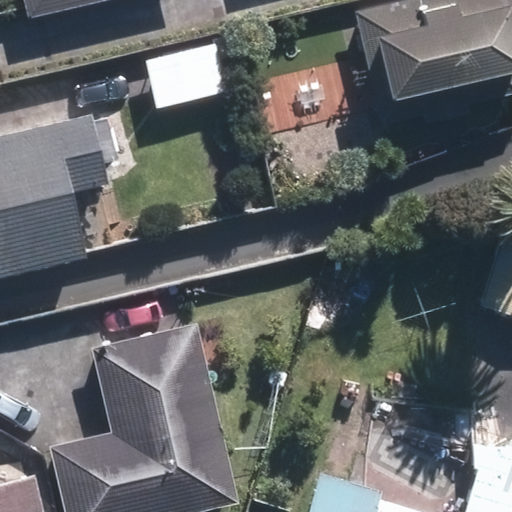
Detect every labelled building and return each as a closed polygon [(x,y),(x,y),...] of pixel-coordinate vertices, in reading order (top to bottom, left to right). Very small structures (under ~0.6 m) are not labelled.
[(30,0),(34,14),(93,0),(30,0)] [(433,122),(475,111),(473,102),(511,93),(511,0),(396,0),(356,9),(383,124),(431,113),(433,122)] [(159,107),(230,90),(222,56),(240,52),(242,52),(237,31),(234,31),(211,36),(213,42),(147,58),(159,107)] [(0,266),(87,246),(84,235),(72,181),(106,174),(90,104),(0,125),(0,266)] [(348,115),(261,131),(275,203),(377,182),(348,115)] [(511,308),(511,220),(497,216),(474,297),(511,308)] [(51,445),(65,511),(160,511),(233,496),(194,323),(92,345),(112,431),(51,445)] [(461,511),(508,511),(511,500),(511,426),(498,422),(496,428),(470,421),(473,455),(477,457),(460,511),(461,511)] [(353,431),(332,425),(323,456),(344,462),(353,431)] [(376,511),(383,489),(385,485),(323,466),(323,468),(308,511),(376,511)] [(38,511),(30,476),(0,482),(0,511),(38,511)]
